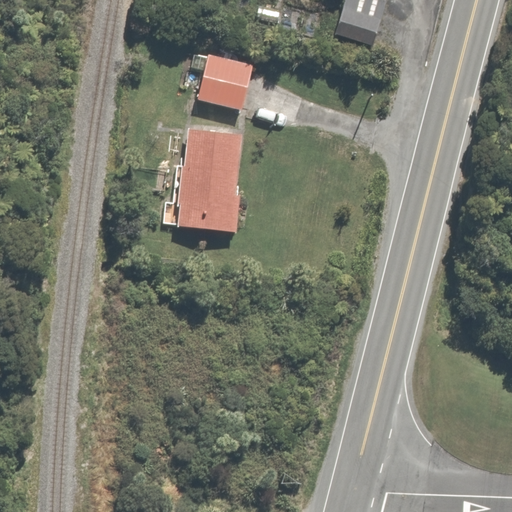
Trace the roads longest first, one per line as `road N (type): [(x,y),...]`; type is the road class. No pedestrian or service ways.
road 1 (primary): [(358,488),(478,0)]
road 2 (residential): [(358,488),(511,495)]
